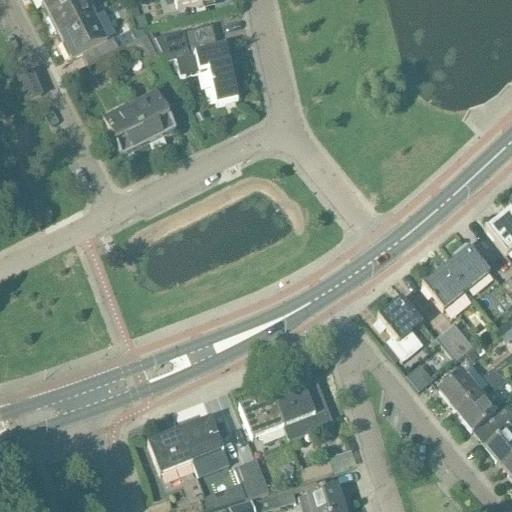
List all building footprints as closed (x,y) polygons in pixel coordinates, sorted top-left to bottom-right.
[(38,0),(43,10),(62,0),(38,0)] [(83,0),(62,0),(43,10),(56,36),(93,18),(83,0)] [(173,0),(176,13),(213,4),(212,0),(173,0)] [(93,18),(56,36),(70,64),(81,58),(86,69),(117,53),(118,53),(112,42),(110,44),(107,45),(106,44),(93,18)] [(134,20),(137,32),(147,30),(144,18),(134,20)] [(175,65),(179,80),(198,76),(207,74),(211,92),(215,110),(237,105),(224,49),(216,51),(211,29),(154,43),(164,63),(166,67),(175,65)] [(135,31),(112,42),(118,53),(119,53),(145,39),(142,34),(137,34),(135,31)] [(147,70),(158,65),(145,39),(119,53),(124,63),(140,55),(147,70)] [(117,53),(86,69),(92,80),(124,63),(119,53),(118,53),(117,53)] [(15,83),(16,84),(24,105),(40,98),(31,76),(15,83)] [(128,111),(147,150),(174,136),(155,97),(128,111)] [(147,150),(128,111),(101,124),(120,163),(147,150)] [(511,253),(511,221),(507,215),(484,233),(505,260),(511,253)] [(444,271),(466,297),(489,278),(468,252),(444,271)] [(466,297),(444,271),(421,290),(442,316),(466,297)] [(511,287),(508,283),(499,291),(511,307),(511,287)] [(385,347),(385,348),(380,352),(393,368),(398,364),(401,367),(416,355),(412,350),(417,346),(410,337),(421,328),(400,303),(376,322),(392,341),(385,347)] [(489,327),(495,333),(505,326),(500,319),(489,327)] [(511,332),(508,327),(498,335),(506,345),(511,340),(511,332)] [(453,328),(444,335),(464,359),(472,352),(453,328)] [(453,367),(463,360),(464,359),(444,335),(434,344),(453,367)] [(464,359),(463,360),(469,367),(478,360),(472,352),(464,359)] [(498,380),(503,375),(511,368),(511,356),(492,373),(475,387),(474,386),(472,388),(462,376),(437,396),(454,416),(498,380)] [(479,430),(485,437),(510,417),(503,409),(499,412),(495,416),(484,403),(503,387),(498,380),(454,416),(471,436),(475,433),(479,430)] [(269,399),(282,432),(287,447),(332,429),(315,387),(303,392),(301,386),(269,399)] [(282,432),(269,399),(238,411),(250,444),(282,432)] [(501,473),(511,463),(511,419),(510,417),(485,437),(492,445),(484,452),(501,473)] [(177,435),(190,468),(222,455),(209,422),(177,435)] [(190,468),(177,435),(146,447),(159,480),(190,468)] [(511,486),(511,463),(501,473),(511,486)] [(243,469),(255,500),(267,496),(255,464),(243,469)] [(298,474),(302,486),(332,477),(328,465),(298,474)] [(233,473),(244,503),(245,504),(255,500),(243,469),(233,473)] [(342,511),(336,490),(319,495),(316,486),(291,493),(291,495),(255,506),(256,511),(275,511),(295,506),(294,504),(304,501),(307,511),(342,511)] [(216,498),(205,502),(207,511),(216,511),(220,511),(216,498)]
